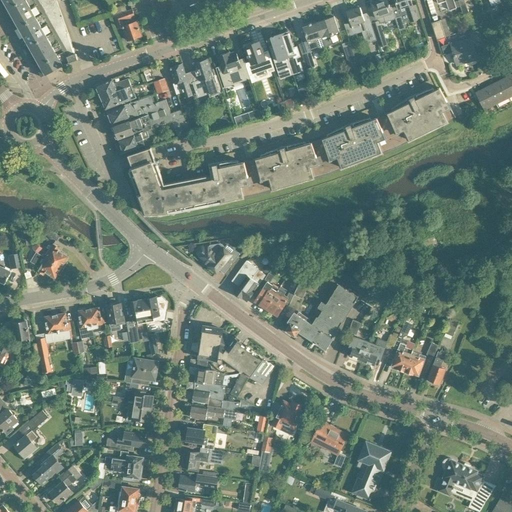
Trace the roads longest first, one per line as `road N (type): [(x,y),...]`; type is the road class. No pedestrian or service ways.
road 1 (tertiary): [(438,417),(321,375),(198,283)]
road 2 (residential): [(157,511),(183,312),(194,289)]
road 3 (residential): [(0,304),(86,288),(149,248)]
road 4 (unclassified): [(420,0),(435,61),(455,88),(511,59)]
road 5 (unclassified): [(160,51),(308,0)]
road 6 (tertiary): [(149,248),(41,144)]
road 7 (unclassified): [(40,107),(71,82),(160,51)]
